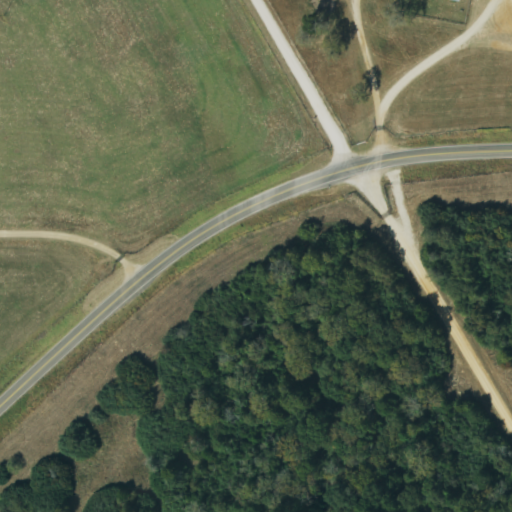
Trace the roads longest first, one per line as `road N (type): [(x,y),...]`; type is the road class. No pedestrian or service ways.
road 1 (secondary): [(0,403),(137,281),(247,206),(310,181),(425,154),(511,151)]
road 2 (residential): [(347,173),(511,430)]
road 3 (residential): [(347,173),(247,0)]
